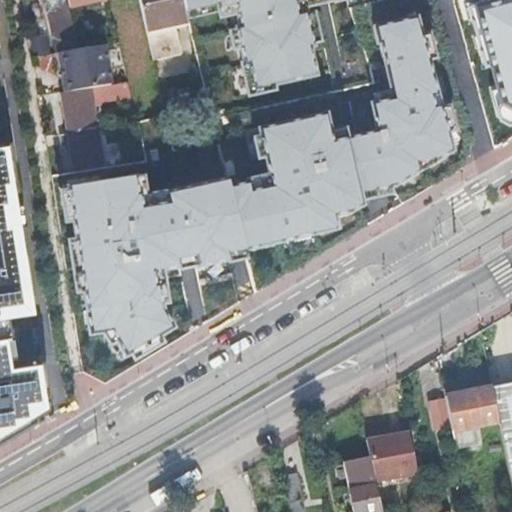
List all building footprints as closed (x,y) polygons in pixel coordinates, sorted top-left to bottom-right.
[(79,47),(69,6),(65,8),(62,0),(44,0),(57,52),(79,47)] [(189,18),(183,0),(139,0),(153,59),(181,53),(174,24),(189,18)] [(184,0),(189,18),(233,7),(254,91),(315,76),(297,4),(311,0),(184,0)] [(511,0),(466,0),(484,64),(491,62),(500,99),(497,106),(497,116),(507,120),(511,118),(511,0)] [(377,131),(346,139),(359,192),(416,177),(412,162),(449,152),(415,19),(374,29),(393,100),(370,105),(377,131)] [(71,91),(110,85),(104,46),(79,50),(58,53),(65,92),(71,91)] [(110,85),(71,91),(71,94),(63,95),(69,132),(97,127),(94,112),(93,104),(131,97),(128,82),(110,85)] [(144,175),(57,188),(77,340),(114,334),(133,365),(177,338),(158,308),(152,271),(336,233),(333,215),(363,208),(359,192),(346,139),(329,143),(322,116),(254,128),(264,173),(150,195),(144,175)] [(97,127),(69,132),(69,134),(64,135),(65,144),(71,143),(76,172),(103,167),(97,127)] [(18,193),(10,145),(0,146),(0,446),(44,420),(39,392),(49,390),(44,363),(15,368),(7,369),(6,361),(14,360),(7,313),(0,314),(0,310),(23,307),(22,300),(29,298),(13,194),(18,193)] [(6,361),(7,369),(15,368),(14,360),(6,361)] [(443,391),(451,433),(498,425),(492,391),(491,390),(478,392),(476,385),(443,391)] [(498,425),(511,497),(511,387),(492,391),(498,425)] [(408,433),(365,442),(369,459),(375,484),(416,475),(408,433)] [(380,511),(375,484),(369,459),(345,464),(355,511),(380,511)] [(308,511),(303,471),(283,474),(287,511),(308,511)]
